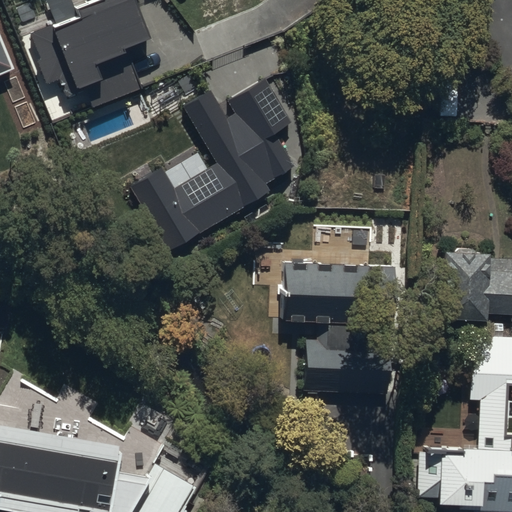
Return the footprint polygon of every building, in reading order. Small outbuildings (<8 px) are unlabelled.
[(134,0),(92,0),(75,8),(78,15),(27,36),(47,84),(59,79),(66,96),(84,88),(92,106),(141,85),(126,47),(150,37),(134,0)] [(0,72),(10,68),(0,44),(0,72)] [(210,87),(180,105),(215,163),(175,187),(163,168),(130,188),(168,250),(268,190),(263,182),(293,164),(274,133),(292,122),(265,78),(227,101),(234,113),(228,116),(210,87)] [(511,256),(484,256),(484,249),(439,247),(436,314),(481,316),(482,310),(511,311),(511,256)] [(374,256),(279,252),(277,311),(315,313),(315,334),(302,334),(300,385),(383,388),(385,337),(371,337),(374,256)] [(511,330),(471,330),(469,393),(478,393),(477,438),(458,438),(458,446),(418,445),(417,489),(433,489),(433,503),(511,505),(511,430),(501,430),(503,375),(511,375),(511,330)] [(179,511),(182,507),(181,506),(195,482),(153,458),(159,448),(129,430),(122,441),(23,382),(9,406),(0,403),(0,500),(13,503),(11,511),(179,511)]
